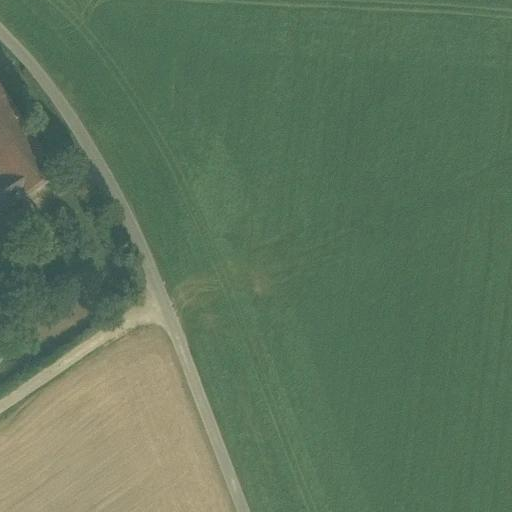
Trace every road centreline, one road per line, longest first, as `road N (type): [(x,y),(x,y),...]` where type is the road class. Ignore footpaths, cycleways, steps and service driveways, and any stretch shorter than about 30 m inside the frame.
road 1 (unclassified): [(244,511),(125,210),(55,97),(0,36)]
road 2 (track): [(159,298),(0,409)]
